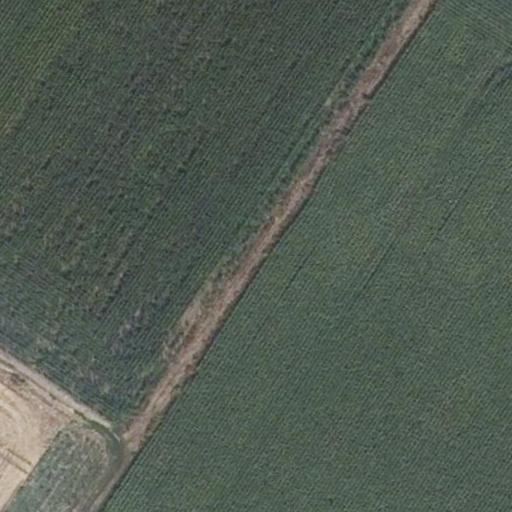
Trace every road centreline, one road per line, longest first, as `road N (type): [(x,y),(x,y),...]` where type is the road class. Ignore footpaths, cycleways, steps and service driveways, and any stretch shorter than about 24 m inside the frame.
road 1 (track): [(88,511),(428,0)]
road 2 (track): [(130,448),(0,362)]
